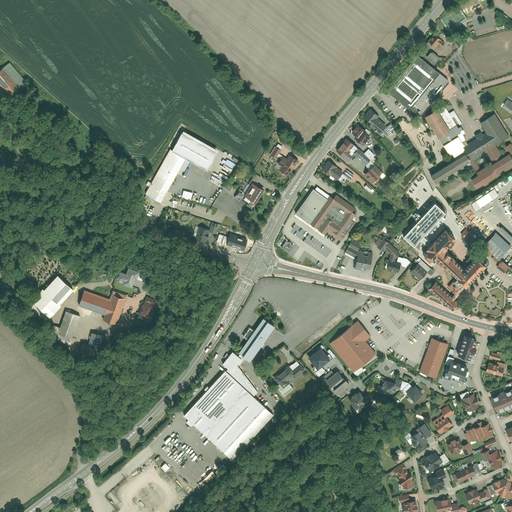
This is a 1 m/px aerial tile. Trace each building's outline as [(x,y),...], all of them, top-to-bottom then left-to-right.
[(428,40),(435,46),(437,43),(441,46),(444,42),(434,33),(428,40)] [(414,52),(385,88),(419,116),(423,111),(448,79),(414,52)] [(9,62),(0,69),(0,83),(10,96),(27,82),(9,62)] [(377,117),(379,115),(370,107),(362,116),(370,122),(367,125),(378,134),(379,132),(385,125),(386,124),(377,117)] [(445,107),(426,118),(451,159),(430,172),(436,183),(470,163),(475,173),(469,177),(477,190),(501,175),(499,173),(511,164),(511,141),(502,147),(506,152),(503,154),(497,146),(511,137),(495,113),(479,124),(486,135),(471,145),(468,141),(472,138),(467,132),(466,133),(461,126),(458,128),(452,119),(454,118),(459,126),(461,123),(454,111),(449,114),(445,107)] [(385,125),(379,132),(383,136),(384,134),(389,134),(393,132),(392,130),(395,128),(391,122),(386,126),(385,125)] [(355,138),(363,144),(369,136),(363,132),(365,130),(359,125),(357,127),(356,126),(353,130),(354,130),(352,132),(357,136),(355,138)] [(181,133),(172,149),(207,169),(216,152),(181,133)] [(346,138),(336,149),(348,159),(354,153),(358,147),(346,138)] [(275,146),(271,154),(276,157),(280,149),(275,146)] [(370,157),(358,147),(354,153),(366,163),(370,157)] [(146,194),(160,202),(185,158),(170,150),(146,194)] [(281,166),(279,170),(288,175),(297,159),(289,154),(286,159),(282,156),(277,164),(281,166)] [(327,160),(322,168),(337,179),(342,171),(327,160)] [(374,163),(364,173),(372,181),(382,172),(374,163)] [(346,169),(343,174),(350,179),(353,175),(346,169)] [(240,189),(235,197),(239,200),(241,198),(248,202),(246,205),(252,208),(255,201),(256,202),(264,189),(253,183),(246,193),(240,189)] [(366,183),(363,186),(369,192),(372,189),(366,183)] [(225,184),(221,189),(227,192),(230,187),(225,184)] [(350,212),(353,208),(335,194),(332,198),(315,186),(294,214),(324,235),(328,230),(341,239),(354,222),(351,220),(355,214),(350,212)] [(474,209),(497,194),(492,187),(469,203),(474,209)] [(141,202),(136,211),(143,215),(148,206),(141,202)] [(444,249),(455,238),(445,230),(435,241),(435,240),(432,244),(423,236),(445,212),(435,202),(403,236),(414,245),(420,239),(428,247),(424,252),(433,261),(436,258),(446,268),(446,267),(457,277),(449,287),(455,293),(452,296),(436,282),(429,289),(453,310),(459,303),(454,298),(462,290),(465,293),(469,289),(466,286),(485,265),(488,262),(488,261),(485,259),(484,259),(483,260),(481,257),(479,260),(473,254),(468,259),(472,262),(465,269),(454,259),(444,249)] [(218,224),(212,222),(209,232),(215,234),(218,224)] [(208,229),(199,226),(196,235),(205,238),(208,229)] [(461,233),(469,240),(474,235),(466,227),(461,233)] [(495,232),(483,245),(493,254),(498,259),(511,246),(495,232)] [(246,239),(233,234),(229,244),(243,249),(246,239)] [(344,251),(354,255),(360,243),(350,238),(344,251)] [(395,257),(400,252),(383,238),(382,239),(377,245),(383,250),(385,248),(390,253),(395,257)] [(288,252),(293,245),(286,240),(281,247),(288,252)] [(373,252),(358,249),(354,268),(360,269),(360,266),(370,268),(373,252)] [(387,268),(398,271),(400,262),(395,260),(389,259),(387,268)] [(497,266),(504,272),(508,267),(500,261),(497,266)] [(410,270),(419,279),(427,271),(418,262),(410,270)] [(138,270),(127,266),(125,272),(119,270),(116,278),(122,279),(121,283),(130,286),(133,277),(135,278),(138,270)] [(14,280),(8,274),(3,278),(9,284),(14,280)] [(41,288),(30,299),(49,316),(60,304),(58,303),(72,289),(57,275),(43,289),(41,288)] [(108,298),(84,289),(78,305),(103,313),(108,298)] [(101,318),(116,323),(126,294),(111,289),(108,298),(103,313),(101,318)] [(155,300),(146,296),(145,299),(144,299),(142,304),(141,304),(139,312),(140,312),(139,317),(149,321),(153,308),(152,308),(155,300)] [(69,343),(78,314),(65,310),(60,327),(54,325),(50,337),(69,343)] [(244,357),(248,360),(273,325),(262,317),(253,329),(249,327),(243,335),(247,338),(237,352),(239,353),(244,357)] [(330,343),(357,375),(362,371),(359,367),(375,353),(365,340),(370,336),(358,320),(352,325),(352,324),(330,343)] [(119,329),(111,336),(116,342),(125,336),(119,329)] [(104,335),(91,331),(88,342),(100,346),(104,335)] [(479,340),(465,335),(458,353),(473,358),(479,340)] [(428,374),(436,377),(448,343),(432,338),(424,359),(420,371),(428,374)] [(329,358),(320,347),(307,357),(316,368),(321,365),(329,358)] [(226,370),(253,395),(257,390),(238,365),(244,357),(239,353),(238,356),(231,351),(222,363),(228,368),(226,370)] [(304,369),(299,363),(297,360),(292,364),(292,363),(289,365),(288,364),(285,366),(285,367),(273,377),(279,384),(276,386),(284,395),(293,388),(289,383),(290,382),(289,381),(304,369)] [(444,377),(448,379),(449,377),(458,381),(459,378),(463,379),(467,367),(461,365),(462,363),(458,362),(457,363),(451,360),(448,368),(447,368),(444,377)] [(486,371),(502,375),(506,363),(497,361),(496,363),(489,361),(486,371)] [(325,370),(321,365),(316,368),(314,371),(318,376),(325,370)] [(226,370),(225,369),(184,415),(224,451),(265,406),(260,401),(253,395),(226,370)] [(323,375),(326,378),(333,372),(330,369),(323,375)] [(344,387),(349,383),(337,369),(333,372),(326,378),(324,380),(336,394),(338,393),(344,387)] [(396,382),(394,387),(400,389),(403,379),(397,378),(396,382)] [(394,387),(396,382),(384,379),(380,390),(392,394),(394,387)] [(402,389),(405,392),(412,386),(408,382),(402,389)] [(405,392),(413,400),(422,392),(414,384),(412,386),(405,392)] [(348,391),(344,387),(338,393),(341,397),(348,391)] [(511,388),(492,397),(498,412),(511,406),(511,388)] [(348,399),(356,408),(366,400),(358,390),(348,399)] [(462,397),(467,411),(478,406),(477,403),(478,402),(476,396),(474,397),(473,393),(470,394),(462,397)] [(269,401),(264,397),(260,401),(265,406),(269,401)] [(443,412),(447,417),(454,412),(448,403),(440,409),(442,413),(443,412)] [(274,413),(265,406),(224,451),(232,459),(274,413)] [(431,421),(440,433),(452,424),(447,417),(443,412),(442,413),(431,421)] [(464,433),(468,442),(477,438),(478,439),(484,436),(485,437),(493,434),(488,423),(482,425),(481,421),(477,423),(478,425),(474,427),(473,427),(465,430),(466,432),(464,433)] [(420,429),(424,436),(431,432),(424,422),(414,429),(417,432),(420,429)] [(425,441),(427,440),(424,436),(420,429),(417,432),(410,436),(412,439),(410,440),(414,445),(415,445),(417,447),(418,446),(419,448),(426,443),(425,441)] [(451,441),(446,443),(451,454),(462,449),(464,454),(472,451),(468,442),(462,444),(459,437),(455,439),(455,438),(450,440),(451,441)] [(502,464),(496,450),(486,454),(492,468),(502,464)] [(429,471),(443,461),(439,456),(435,451),(431,454),(430,452),(424,457),(425,459),(422,461),(429,471)] [(444,452),(439,456),(443,461),(444,463),(449,459),(444,452)] [(194,455),(180,470),(193,482),(207,466),(194,455)] [(165,472),(170,467),(165,462),(160,467),(165,472)] [(402,488),(414,486),(412,477),(408,471),(406,472),(404,468),(405,467),(402,462),(393,469),(399,478),(397,479),(400,484),(402,483),(402,488)] [(477,462),(472,465),(475,472),(480,470),(477,462)] [(472,465),(463,468),(467,477),(475,473),(475,472),(472,465)] [(458,480),(458,481),(468,478),(467,477),(463,468),(454,472),(455,473),(458,480)] [(427,479),(431,489),(445,483),(442,478),(440,473),(427,479)] [(492,483),(496,492),(496,493),(499,492),(503,494),(505,497),(506,497),(511,494),(511,485),(510,481),(502,478),(499,479),(498,478),(493,481),(493,482),(492,482),(492,483)] [(488,489),(490,495),(496,492),(492,483),(487,486),(488,489)] [(468,491),(465,493),(470,503),(472,502),(473,504),(480,501),(479,499),(481,499),(478,493),(476,488),(474,489),(473,488),(467,491),(468,491)] [(488,489),(478,493),(481,499),(482,501),(491,497),(490,495),(488,489)] [(403,501),(409,500),(408,493),(399,495),(399,501),(403,501)] [(449,496),(435,499),(438,511),(452,509),(450,503),(449,496)] [(416,511),(416,500),(409,500),(403,501),(403,511),(416,511)] [(457,502),(450,503),(452,509),(452,511),(459,511),(457,502)]
